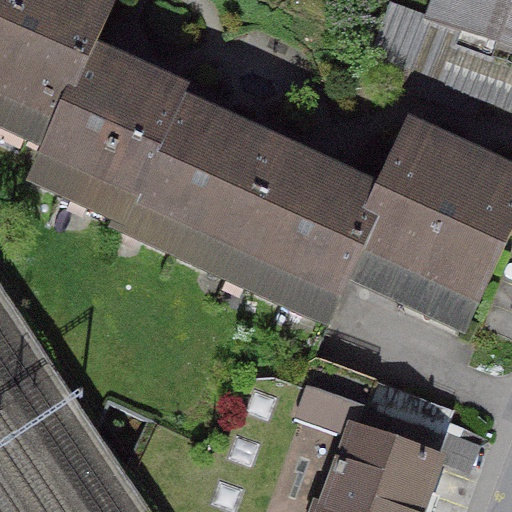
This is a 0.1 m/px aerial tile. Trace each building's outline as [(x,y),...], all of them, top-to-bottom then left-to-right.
[(0,0),(0,113),(51,137),(89,54),(114,0),(0,0)] [(511,65),(511,0),(430,0),(419,32),(511,65)] [(33,184),(120,225),(122,226),(179,105),(182,97),(89,54),(51,137),(54,139),(33,184)] [(481,100),(400,63),(389,87),(470,124),(481,100)] [(118,230),(225,280),(284,154),(179,105),(122,226),(120,225),(118,230)] [(350,269),(352,270),(468,323),(511,227),(511,178),(410,132),(379,198),(382,199),(350,269)] [(331,315),(352,270),(350,269),(382,199),(379,198),(284,154),(225,280),(282,306),(287,295),(331,315)] [(417,511),(436,462),(355,432),(343,466),(339,465),(335,476),(339,477),(328,508),(321,505),(318,511),(417,511)]
